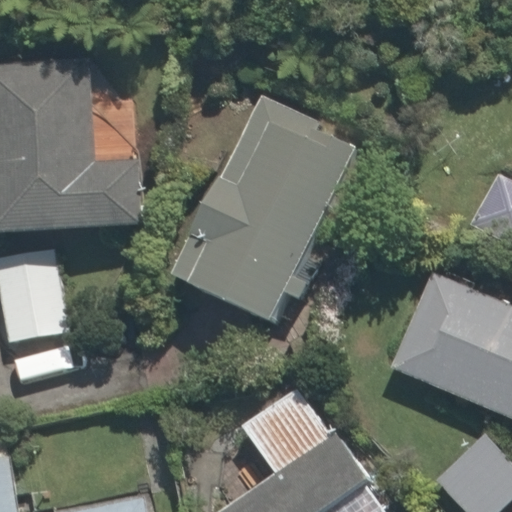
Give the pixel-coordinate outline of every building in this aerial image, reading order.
[(91,59),(0,73),(0,140),(19,258),(158,235),(147,170),(110,176),(91,59)] [(369,139),(275,101),(193,302),(288,341),(369,139)] [(511,180),(507,178),(477,239),(511,255),(511,180)] [(57,262),(0,273),(0,308),(8,350),(72,337),(57,262)] [(497,292),(442,272),(402,385),(511,423),(511,331),(486,323),(497,292)] [(402,511),(308,385),(175,484),(196,511),(402,511)] [(463,511),(511,511),(511,461),(488,437),(438,486),(463,511)] [(16,511),(29,458),(0,450),(0,511),(16,511)]
